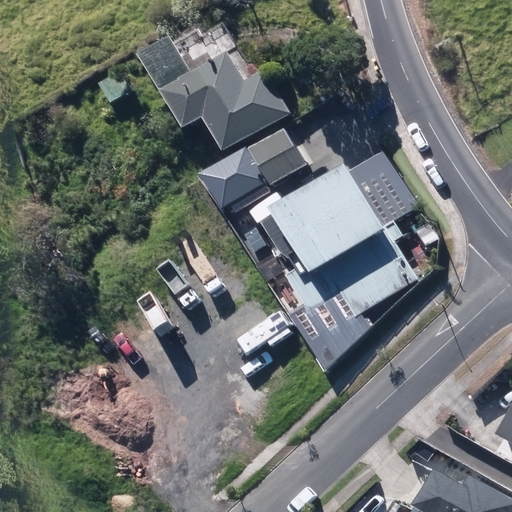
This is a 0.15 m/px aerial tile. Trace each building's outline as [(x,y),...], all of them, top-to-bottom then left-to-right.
[(203,121),(225,157),(292,117),(266,74),(246,86),(234,66),(242,62),(219,22),(172,49),(169,44),(141,60),(184,133),(203,121)] [(100,88),(113,108),(134,95),(121,75),(100,88)] [(250,148),(271,184),(305,164),(284,128),(250,148)] [(200,173),(222,209),(263,184),(245,148),(200,173)] [(288,316),(327,371),(371,326),(366,315),(419,284),(388,232),(422,212),(384,148),(271,215),(275,222),(261,230),(283,266),(291,262),(298,274),(288,280),(309,316),(288,316)] [(511,511),(511,500),(470,475),(463,486),(433,468),(407,511),(511,511)]
